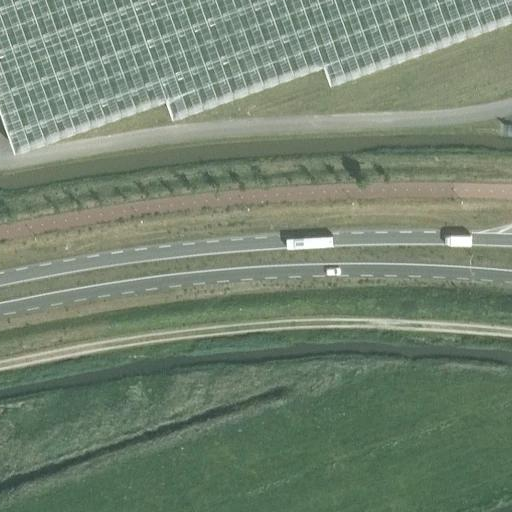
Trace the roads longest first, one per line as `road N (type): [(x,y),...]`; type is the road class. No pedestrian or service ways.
road 1 (track): [(0,369),(109,345),(263,326),(511,332)]
road 2 (primary): [(0,308),(249,270),(511,274)]
road 3 (primary): [(511,236),(246,241),(0,278)]
